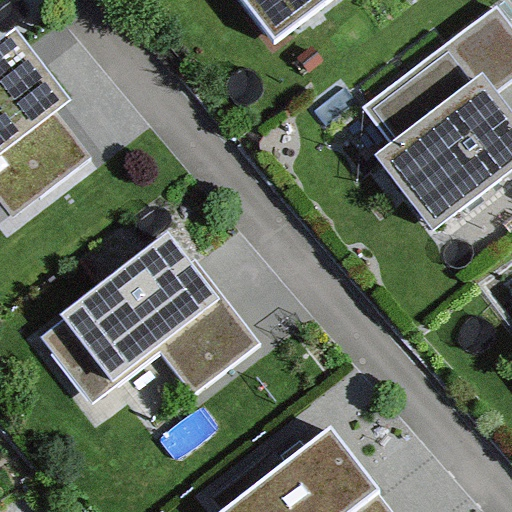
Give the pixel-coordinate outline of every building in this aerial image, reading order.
[(218,0),(254,48),(318,0),(218,0)] [(511,90),(511,54),(490,26),(352,128),(378,164),(356,181),(407,248),(511,170),(511,164),(476,117),(511,90)] [(83,152),(9,46),(0,52),(0,206),(1,209),(83,152)] [(172,282),(145,248),(35,334),(87,400),(144,356),(177,398),(246,345),(188,270),(172,282)] [(375,511),(314,431),(206,511),(375,511)]
